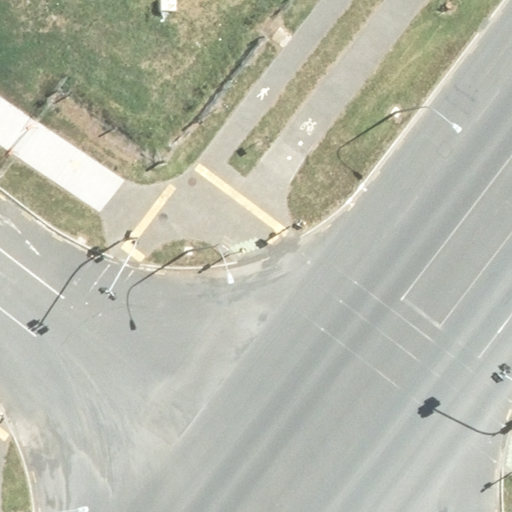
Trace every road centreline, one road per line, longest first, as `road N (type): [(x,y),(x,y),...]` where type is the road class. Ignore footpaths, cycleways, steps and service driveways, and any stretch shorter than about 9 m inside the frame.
road 1 (tertiary): [(286,511),(511,212)]
road 2 (residential): [(269,511),(0,305)]
